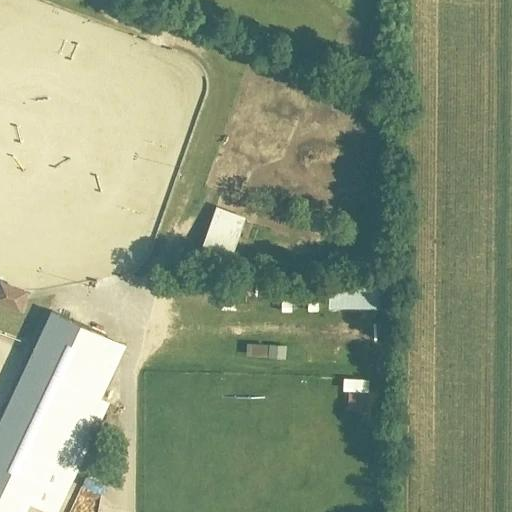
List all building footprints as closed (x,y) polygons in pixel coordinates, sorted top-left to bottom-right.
[(203,242),(233,253),(247,216),(217,204),(203,242)] [(0,277),(0,302),(21,310),(29,287),(0,277)] [(386,279),(328,279),(328,304),(386,304),(386,279)] [(0,511),(29,511),(31,510),(38,511),(72,511),(87,483),(78,470),(111,406),(86,393),(108,339),(44,312),(31,343),(0,415),(0,511)] [(268,354),(268,344),(249,344),(249,354),(268,354)] [(269,356),(286,358),(287,345),(271,344),(269,356)] [(350,388),(350,406),(370,407),(370,377),(344,377),(344,388),(350,388)]
